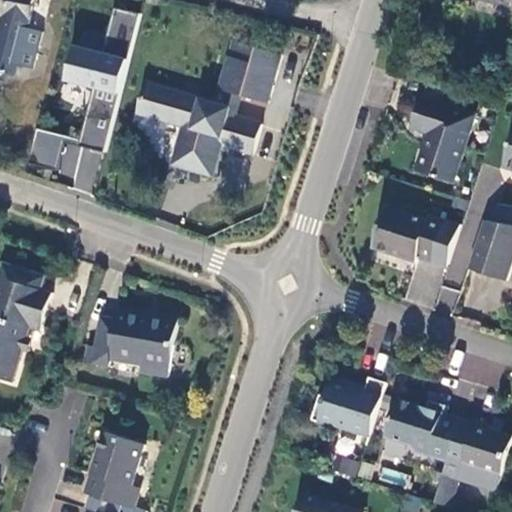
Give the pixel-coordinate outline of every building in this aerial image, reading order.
[(29,28),(35,0),(0,0),(0,9),(11,13),(3,45),(0,44),(0,71),(16,75),(20,63),(29,28)] [(45,32),(29,28),(20,63),(35,67),(45,32)] [(280,54),(233,40),(219,88),(267,101),(280,54)] [(79,139),(35,128),(27,163),(75,175),(72,188),(96,194),(128,58),(69,45),(56,101),(86,108),(79,139)] [(229,107),(144,82),(135,111),(183,125),(171,163),(209,174),(218,143),(251,153),(260,124),(227,115),(229,107)] [(476,118),(423,103),(416,131),(434,136),(438,144),(429,174),(458,182),(476,118)] [(389,210),(377,250),(418,263),(419,260),(450,269),(463,226),(432,216),(430,222),(389,210)] [(511,211),(501,210),(499,227),(511,228),(511,211)] [(511,284),(511,280),(511,228),(499,227),(489,226),(472,270),(511,284)] [(3,260),(0,268),(0,274),(40,287),(44,273),(3,260)] [(40,287),(0,274),(0,377),(10,380),(20,348),(23,339),(28,326),(39,329),(51,291),(40,287)] [(103,304),(95,345),(111,349),(119,308),(103,304)] [(179,320),(119,308),(111,349),(95,345),(89,344),(85,361),(91,362),(109,366),(110,361),(141,367),(140,373),(167,379),(179,320)] [(31,341),(23,339),(20,348),(28,351),(31,341)] [(388,384),(370,379),(366,393),(353,389),(354,385),(333,379),(327,398),(321,397),(313,422),(334,428),(335,426),(371,437),(388,384)] [(449,461),(462,419),(443,414),(445,406),(429,402),(427,408),(398,400),(387,437),(412,445),(416,452),(449,461)] [(497,492),(511,444),(511,435),(503,432),(506,423),(495,419),(493,426),(477,422),(476,424),(462,419),(449,461),(444,476),(497,492)] [(105,435),(86,494),(129,507),(135,488),(128,486),(140,446),(105,435)] [(354,478),(359,461),(350,458),(355,440),(340,436),(330,472),(354,478)] [(382,467),(378,480),(404,487),(407,474),(382,467)] [(359,511),(304,494),(297,511),(359,511)]
